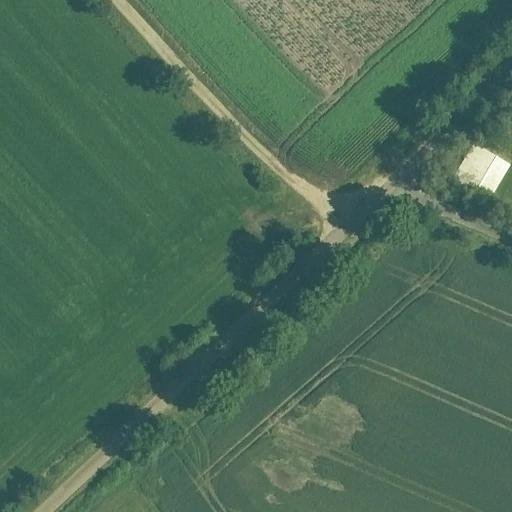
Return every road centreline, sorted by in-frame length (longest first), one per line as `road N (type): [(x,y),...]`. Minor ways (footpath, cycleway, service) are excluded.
road 1 (unclassified): [(44,511),(391,189)]
road 2 (track): [(355,216),(294,189),(117,0)]
road 3 (unclassified): [(391,189),(511,75)]
road 4 (residential): [(511,241),(391,189)]
